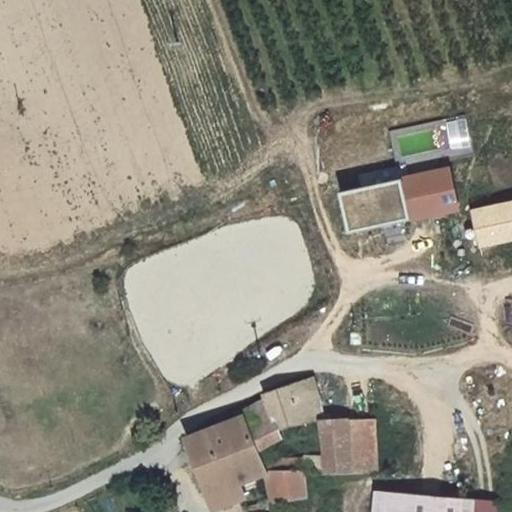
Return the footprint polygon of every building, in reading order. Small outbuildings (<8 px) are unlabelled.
[(360,225),(441,207),(465,200),(457,167),(351,190),(352,198),(360,225)] [(511,202),(472,210),(479,245),(511,238),(511,202)] [(284,422),(325,411),(318,371),(316,371),(271,388),(284,422)] [(271,388),(247,405),(264,442),(287,432),(284,422),(271,388)] [(230,418),(249,477),(272,464),(268,452),(267,449),(264,442),(247,405),(230,418)] [(268,452),(272,464),(305,463),(352,462),(351,413),(325,411),(326,445),(267,449),(268,452)] [(352,462),(380,462),(379,412),(351,413),(352,462)] [(191,430),(190,431),(214,495),(249,477),(230,418),(191,430)] [(305,463),(272,464),(280,493),(292,493),(294,504),(311,502),(305,463)] [(249,477),(214,495),(218,505),(252,487),(249,477)] [(470,511),(471,493),(380,487),(378,511),(470,511)] [(495,511),(497,494),(471,493),(470,511),(495,511)] [(284,511),(282,502),(268,508),(268,511),(284,511)]
